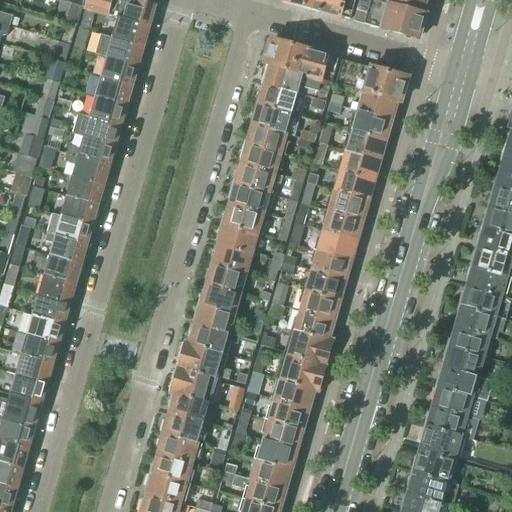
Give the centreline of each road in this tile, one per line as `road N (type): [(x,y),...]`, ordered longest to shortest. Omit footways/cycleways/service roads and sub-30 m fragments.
road 1 (residential): [(184,0),(38,511)]
road 2 (residential): [(106,511),(249,15)]
road 3 (secondary): [(333,511),(462,69)]
road 4 (residential): [(462,69),(249,15)]
